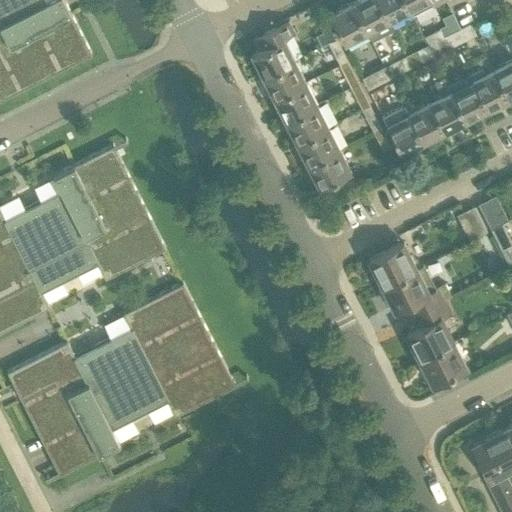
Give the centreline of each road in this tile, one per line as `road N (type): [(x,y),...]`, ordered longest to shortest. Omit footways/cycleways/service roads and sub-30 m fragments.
road 1 (residential): [(316,259),(203,35)]
road 2 (residential): [(316,259),(511,159)]
road 3 (residential): [(403,431),(316,259)]
road 4 (residential): [(403,431),(511,376)]
